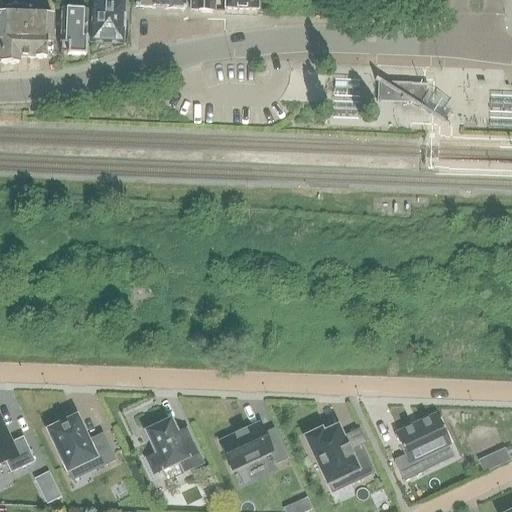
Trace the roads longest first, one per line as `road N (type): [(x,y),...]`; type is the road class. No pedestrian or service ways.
road 1 (residential): [(511,393),(0,377)]
road 2 (unclassified): [(456,44),(238,46),(0,95)]
